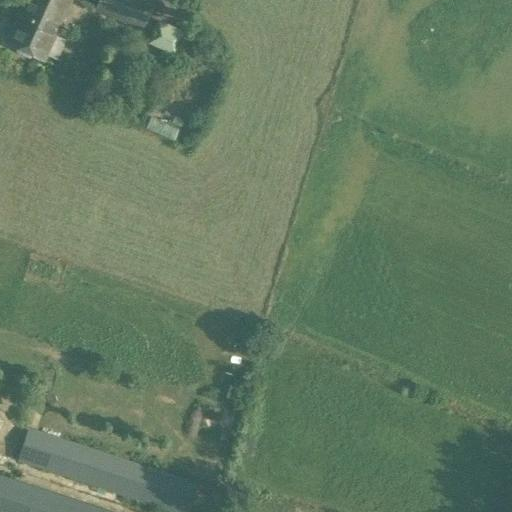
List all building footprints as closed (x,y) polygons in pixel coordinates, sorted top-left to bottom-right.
[(43,60),(70,0),(23,0),(5,43),(43,60)] [(97,0),(94,8),(141,31),(156,0),(97,0)] [(173,138),(177,127),(151,116),(146,127),(173,138)] [(187,511),(197,483),(28,427),(16,461),(170,511),(187,511)] [(116,511),(0,475),(0,511),(116,511)]
